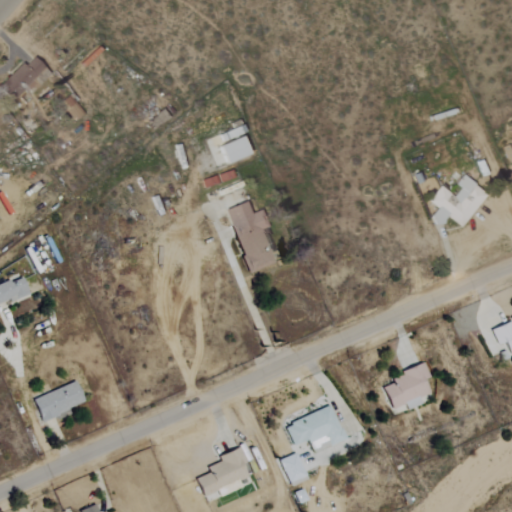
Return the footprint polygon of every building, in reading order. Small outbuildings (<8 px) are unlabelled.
[(0,91),(10,102),(23,89),(27,94),(48,74),(31,56),(0,85),(0,91)] [(248,155),(241,137),(218,146),(224,164),(248,155)] [(485,194),(460,176),(453,185),(458,189),(452,197),(438,187),(426,202),(436,209),(429,218),(439,226),(445,217),(459,228),(485,194)] [(223,210),(247,273),(272,263),(259,230),(266,227),(259,210),(249,214),(244,202),(223,210)] [(0,303),(7,300),(8,303),(28,295),(20,277),(0,284),(0,303)] [(511,321),(490,330),(496,345),(503,343),(507,355),(511,353),(511,321)] [(390,410),(403,405),(405,410),(419,405),(416,398),(426,394),(421,380),(426,378),(421,365),(388,378),(391,383),(381,387),(390,410)] [(81,403),(74,383),(31,399),(39,422),(53,417),(54,420),(68,415),(66,409),(81,403)] [(282,426),(291,447),(306,440),(312,454),(342,441),(328,407),(282,426)] [(194,479),(201,497),(216,492),(218,497),(239,488),(236,481),(245,478),(240,465),(244,463),(238,448),(216,457),(218,462),(204,468),(207,474),(194,479)] [(276,461),(288,487),(306,480),(294,453),(276,461)]
